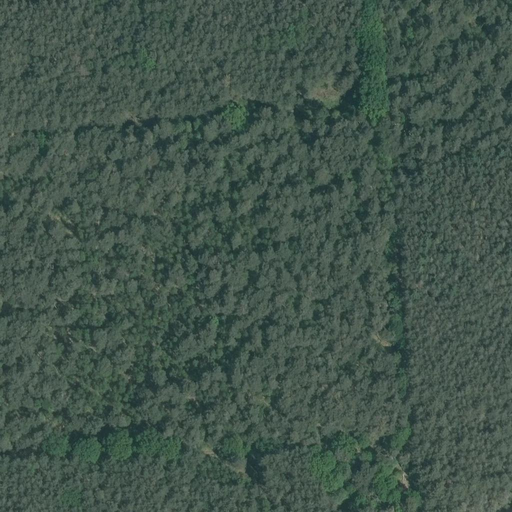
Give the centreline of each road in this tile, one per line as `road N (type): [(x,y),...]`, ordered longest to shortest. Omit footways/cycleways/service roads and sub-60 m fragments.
road 1 (track): [(381,0),(411,451)]
road 2 (track): [(411,451),(0,462)]
